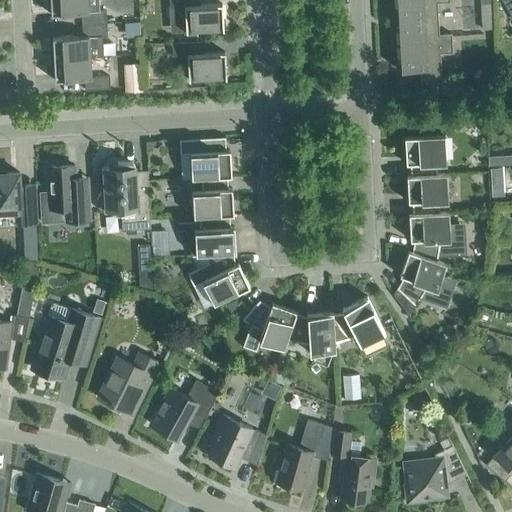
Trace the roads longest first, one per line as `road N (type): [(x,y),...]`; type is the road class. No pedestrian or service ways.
road 1 (residential): [(267,116),(275,256),(366,253),(361,111)]
road 2 (residential): [(267,116),(0,132)]
road 3 (residential): [(0,433),(71,448),(222,511)]
